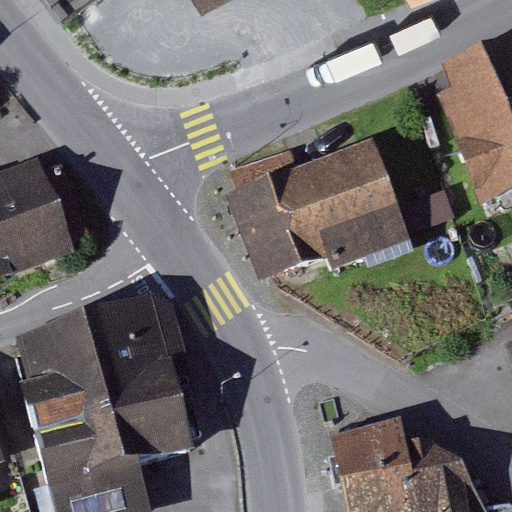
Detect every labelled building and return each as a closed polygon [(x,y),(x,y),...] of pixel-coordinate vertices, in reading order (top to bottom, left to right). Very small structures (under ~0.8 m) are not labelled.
[(511,57),(446,78),(486,210),(511,201),(511,57)] [(376,147),(233,203),(268,292),(272,290),(411,236),(376,147)] [(47,174),(0,193),(0,293),(82,261),(47,174)] [(19,345),(58,511),(144,511),(138,479),(137,470),(148,467),(185,458),(167,387),(180,384),(161,310),(19,345)] [(488,511),(441,450),(417,452),(404,428),(337,447),(345,481),(351,511),(488,511)]
